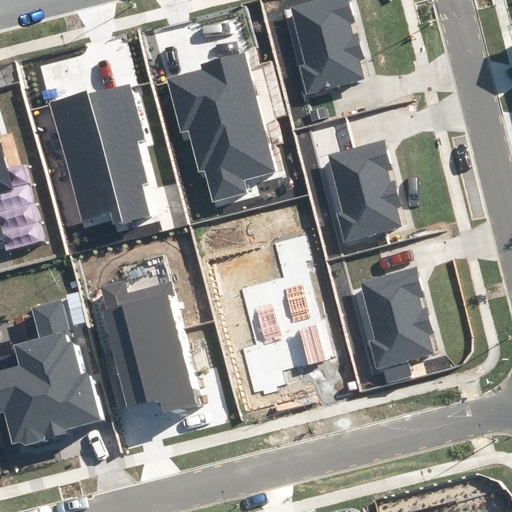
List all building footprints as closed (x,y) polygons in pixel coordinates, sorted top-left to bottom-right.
[(347,0),(319,0),(292,7),(307,63),(301,65),(308,93),(364,78),(359,59),(363,58),(357,34),(352,35),(349,24),(354,23),(347,0)] [(274,171),(244,55),(202,66),(204,73),(170,81),(183,130),(189,128),(200,169),(206,167),(215,201),(246,193),(242,180),(274,171)] [(88,93),(51,103),(84,217),(112,209),(116,224),(151,214),(142,184),(144,183),(132,142),(142,139),(127,85),(89,96),(88,93)] [(391,169),(384,140),(329,154),(343,211),(338,212),(345,241),(401,227),(396,207),(400,206),(394,182),(389,183),(386,170),(391,169)] [(0,246),(5,245),(0,226),(0,192),(13,189),(0,144),(0,246)] [(423,298),(416,269),(361,283),(375,340),(371,341),(378,370),(433,356),(428,336),(433,335),(426,310),(422,311),(419,299),(423,298)] [(106,309),(102,310),(127,408),(160,399),(163,411),(198,402),(168,283),(128,293),(125,282),(100,288),(106,309)] [(79,376),(60,302),(34,309),(41,338),(15,345),(21,368),(0,372),(0,411),(4,411),(13,443),(100,421),(88,374),(79,376)]
